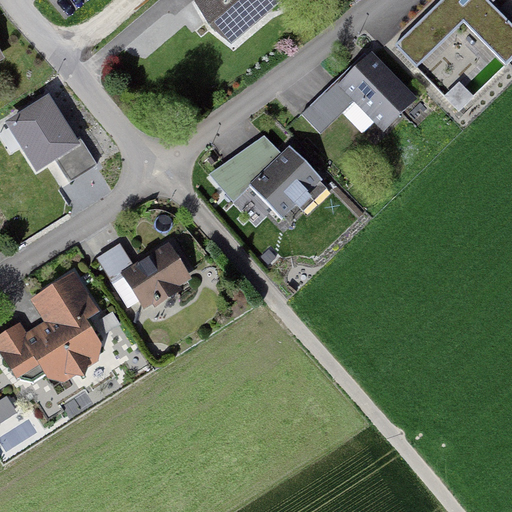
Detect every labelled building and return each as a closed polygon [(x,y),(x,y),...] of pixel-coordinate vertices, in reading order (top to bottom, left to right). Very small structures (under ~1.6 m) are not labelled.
[(250,14),(255,20),(278,0),(201,0),(197,4),(210,26),(224,37),(250,14)] [(511,59),(511,29),(483,0),(441,0),(393,47),(415,70),(461,24),(504,68),(511,59)] [(411,103),(368,58),(339,87),(382,131),(411,103)] [(48,96),(7,121),(36,168),(50,159),(56,155),(72,180),(96,165),(80,138),(75,141),(48,96)] [(327,128),(308,108),(299,116),(318,136),(327,128)] [(286,150),(287,150),(249,187),(248,187),(247,188),(232,167),(211,181),(232,204),(248,189),(280,221),(281,220),(280,220),(318,183),(319,183),(320,182),(287,148),(286,150)] [(172,288),(185,280),(166,250),(123,277),(118,269),(105,277),(123,305),(130,307),(139,301),(142,307),(152,301),(154,305),(175,292),(172,288)] [(80,322),(93,314),(70,278),(40,297),(56,322),(24,343),(16,329),(0,339),(0,352),(15,377),(35,365),(40,366),(46,376),(60,379),(67,374),(81,378),(84,364),(91,359),(95,345),(80,322)]
